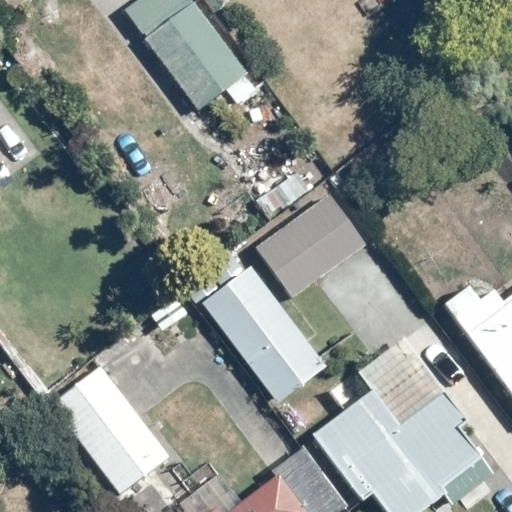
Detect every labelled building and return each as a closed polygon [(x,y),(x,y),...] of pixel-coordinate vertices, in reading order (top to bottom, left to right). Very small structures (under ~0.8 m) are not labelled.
[(249,73),(198,3),(150,38),(200,108),(249,73)] [(344,259),(305,206),(254,243),(293,297),(344,259)] [(326,366),(248,259),(200,295),(278,401),(326,366)] [(511,296),(469,329),(511,386),(511,296)] [(435,393),(403,357),(312,437),(365,497),(371,491),(389,511),(420,511),(488,452),(435,393)] [(171,458),(103,362),(52,398),(120,494),(171,458)] [(304,511),(271,468),(214,511),(304,511)]
